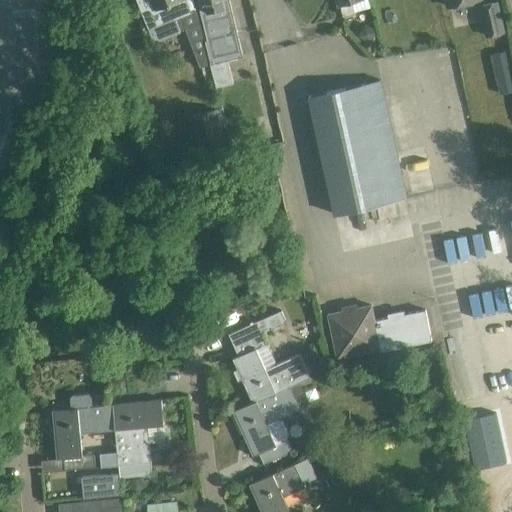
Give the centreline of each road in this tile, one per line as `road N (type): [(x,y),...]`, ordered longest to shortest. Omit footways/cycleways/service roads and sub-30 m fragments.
road 1 (residential): [(217,511),(192,351)]
road 2 (unclassified): [(0,114),(27,55),(23,0)]
